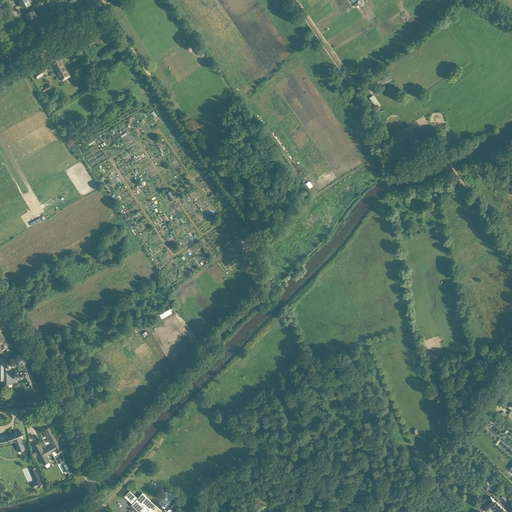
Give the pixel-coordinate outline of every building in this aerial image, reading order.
[(36,9),(26,14),(30,23),(37,20),(40,19),(37,14),(38,13),(36,9)] [(62,81),(70,77),(58,54),(50,59),(62,81)] [(33,73),(36,77),(37,79),(45,73),(42,67),(33,73)] [(389,77),(385,70),(375,77),(380,85),(383,83),(382,81),(389,77)] [(374,94),(369,97),(376,108),(381,105),(374,94)] [(173,199),(169,192),(165,194),(168,198),(170,201),(173,199)] [(161,318),(172,313),(170,309),(159,313),(161,318)] [(0,349),(1,351),(3,350),(6,348),(6,347),(9,346),(8,344),(8,343),(6,340),(5,340),(0,332),(0,330),(1,330),(0,329),(0,349)] [(18,357),(12,362),(15,366),(18,365),(20,371),(14,371),(15,379),(23,379),(29,388),(35,383),(27,370),(25,371),(20,363),(22,362),(18,357)] [(42,449),(36,452),(43,465),(49,461),(46,456),(52,453),(52,452),(56,450),(57,451),(59,455),(61,454),(62,454),(65,452),(63,447),(60,449),(59,447),(60,446),(57,441),(56,442),(49,428),(43,431),(45,435),(46,437),(48,435),(53,444),(43,450),(42,449)] [(5,434),(0,435),(0,445),(3,445),(8,444),(10,443),(9,441),(14,439),(16,442),(17,442),(19,446),(17,446),(19,450),(24,448),(25,449),(21,439),(22,438),(18,430),(19,429),(5,434)] [(35,468),(31,470),(35,482),(37,486),(42,484),(42,485),(42,484),(35,467),(34,467),(35,468)] [(496,489),(490,483),(487,486),(493,492),(496,489)] [(135,495),(129,501),(132,504),(131,505),(138,511),(160,511),(161,511),(160,511),(146,498),(146,497),(142,501),(138,497),(137,498),(135,495)] [(507,511),(497,501),(495,503),(494,502),(495,501),(490,496),(481,506),(487,511),(493,504),(493,505),(492,506),(498,511),(482,511),(481,511),(480,511),(478,511),(477,511),(507,511)]
